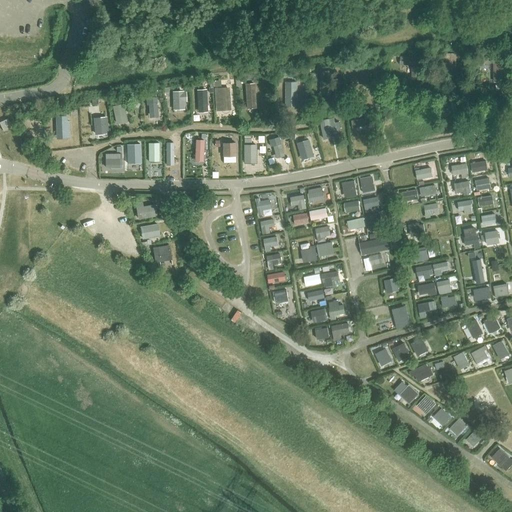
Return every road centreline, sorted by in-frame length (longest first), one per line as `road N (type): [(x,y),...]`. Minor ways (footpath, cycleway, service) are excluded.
road 1 (unclassified): [(511,138),(459,140),(236,184),(102,184),(0,167)]
road 2 (track): [(56,88),(412,37),(511,36)]
road 3 (unclassified): [(0,103),(56,88),(78,16),(93,0)]
